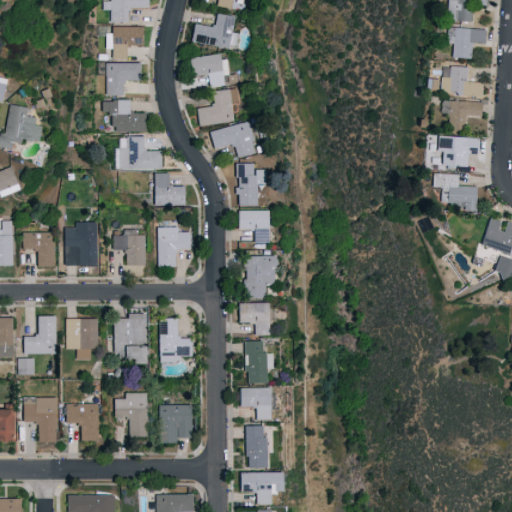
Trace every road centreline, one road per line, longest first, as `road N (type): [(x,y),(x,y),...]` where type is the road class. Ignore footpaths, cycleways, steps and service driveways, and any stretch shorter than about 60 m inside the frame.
road 1 (residential): [(216,511),(216,203),(169,115),(164,86),(179,0)]
road 2 (residential): [(0,474),(216,475)]
road 3 (residential): [(0,291),(216,290)]
road 4 (residential): [(511,200),(503,181),(511,30)]
